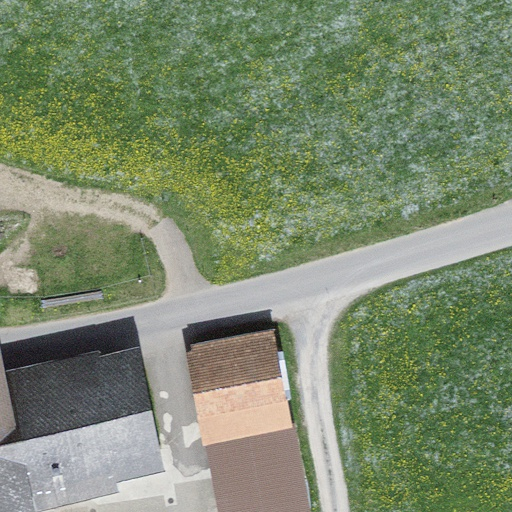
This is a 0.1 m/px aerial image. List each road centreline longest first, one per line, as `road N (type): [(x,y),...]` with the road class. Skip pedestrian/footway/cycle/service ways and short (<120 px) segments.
road 1 (unclassified): [(0,348),(311,282),(511,222)]
road 2 (track): [(193,307),(176,254),(152,219),(104,197),(0,181)]
road 3 (track): [(311,282),(313,378),(335,511)]
